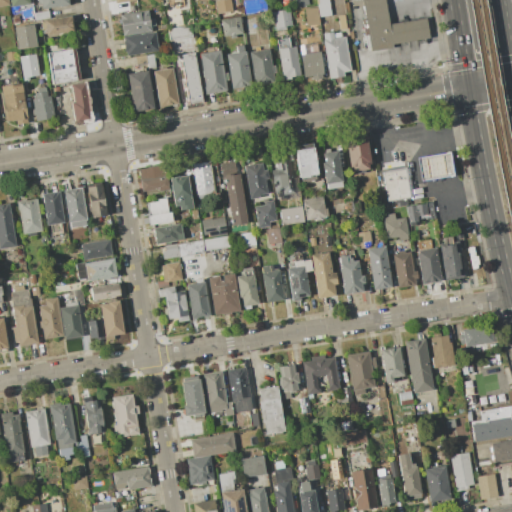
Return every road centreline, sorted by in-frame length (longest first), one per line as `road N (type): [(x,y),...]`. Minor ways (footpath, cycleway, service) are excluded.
road 1 (residential): [(174,511),(89,0)]
road 2 (residential): [(511,296),(0,380)]
road 3 (tertiary): [(466,88),(0,165)]
road 4 (secondary): [(466,88),(511,303)]
